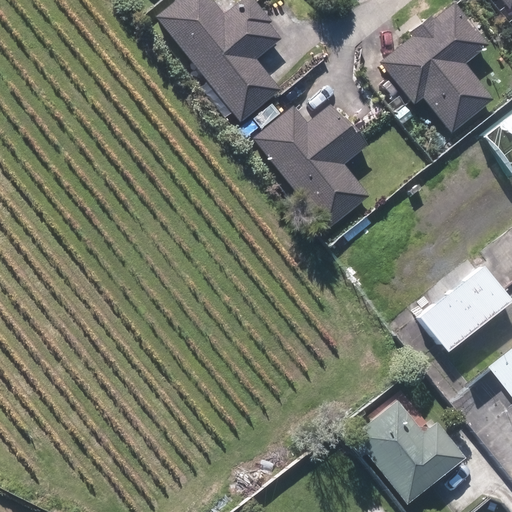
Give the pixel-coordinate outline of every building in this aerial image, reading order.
[(173,0),(153,17),(238,120),(277,88),(254,59),(280,38),(267,23),(270,21),(252,0),(238,0),(222,14),(210,0),(173,0)] [(511,6),(511,0),(500,0),(509,10),(511,6)] [(453,3),(382,62),(413,99),(419,93),(448,129),(489,96),(459,61),(484,40),(453,3)] [(250,139),(324,229),(366,194),(342,164),(365,146),(346,122),(344,123),(329,104),(305,123),(291,106),(250,139)] [(479,142),(336,252),(364,289),(508,179),(479,142)] [(420,318),(446,350),(508,299),(482,267),(420,318)] [(511,353),(494,368),(511,390),(511,353)] [(348,437),(404,505),(462,457),(432,421),(419,432),(393,400),(348,437)]
